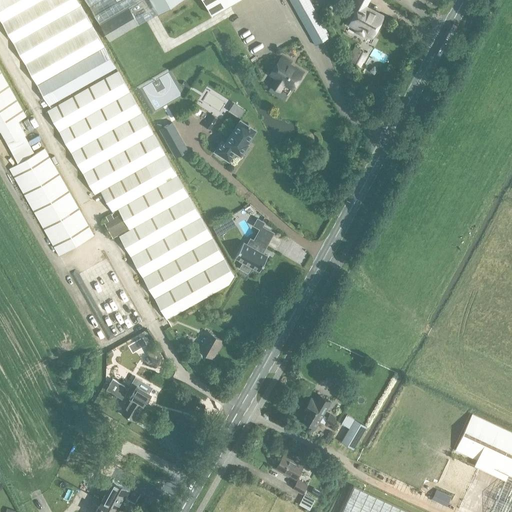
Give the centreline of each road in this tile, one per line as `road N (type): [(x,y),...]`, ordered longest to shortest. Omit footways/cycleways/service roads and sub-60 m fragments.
road 1 (primary): [(183,511),(463,0)]
road 2 (unknown): [(379,157),(281,4),(265,3),(245,17)]
road 3 (unknown): [(323,261),(195,148),(192,120)]
